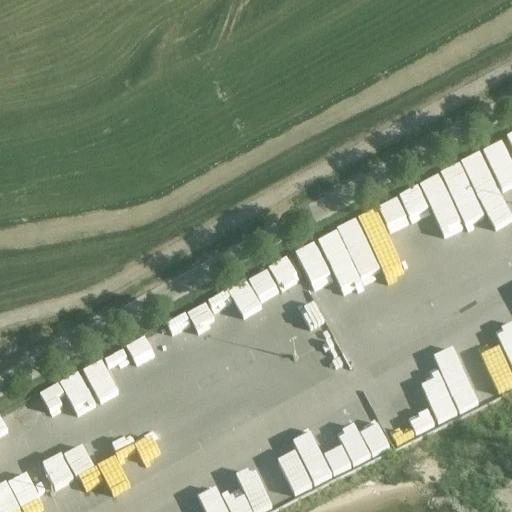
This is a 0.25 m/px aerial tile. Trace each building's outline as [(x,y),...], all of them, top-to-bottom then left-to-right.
[(511,136),(447,169),(482,240),(503,230),(493,209),(511,200),(511,191),(511,190),(511,136)] [(458,256),(444,225),(463,216),(445,177),(404,195),(436,266),(458,256)] [(393,290),(373,249),(390,241),(377,214),(294,253),(327,321),(393,290)] [(252,308),(243,288),(203,306),(212,326),(252,308)] [(182,321),(161,329),(174,360),(194,352),(182,321)] [(149,361),(169,351),(158,331),(138,341),(149,361)] [(137,342),(118,354),(126,367),(145,355),(137,342)] [(122,364),(0,423),(0,431),(26,418),(37,440),(55,431),(51,410),(71,407),(75,415),(116,396),(109,382),(127,373),(122,364)] [(396,443),(436,423),(414,377),(373,397),(396,443)] [(160,404),(122,423),(150,478),(170,468),(166,461),(184,452),(160,404)] [(387,449),(375,425),(356,436),(343,412),(326,421),(350,468),(387,449)] [(104,437),(43,465),(62,506),(104,486),(96,470),(115,461),(104,437)] [(310,470),(313,479),(348,469),(345,460),(310,470)] [(247,511),(263,511),(290,501),(279,476),(239,492),(247,511)] [(1,511),(54,511),(47,493),(1,510),(1,511)] [(174,509),(175,511),(222,511),(217,499),(194,510),(190,501),(174,509)]
